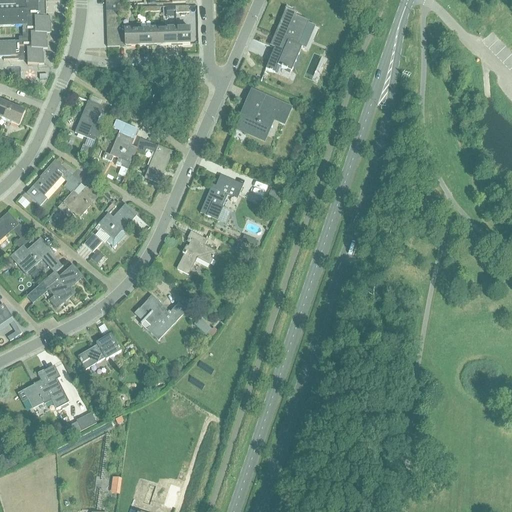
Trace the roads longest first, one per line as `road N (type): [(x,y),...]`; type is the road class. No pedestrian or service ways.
road 1 (secondary): [(398,25),(234,511)]
road 2 (secondary): [(260,511),(379,157),(398,25)]
road 3 (residential): [(119,294),(0,193)]
road 4 (residential): [(192,155),(64,71)]
road 5 (residential): [(165,220),(36,143)]
road 6 (residential): [(71,56),(208,59)]
